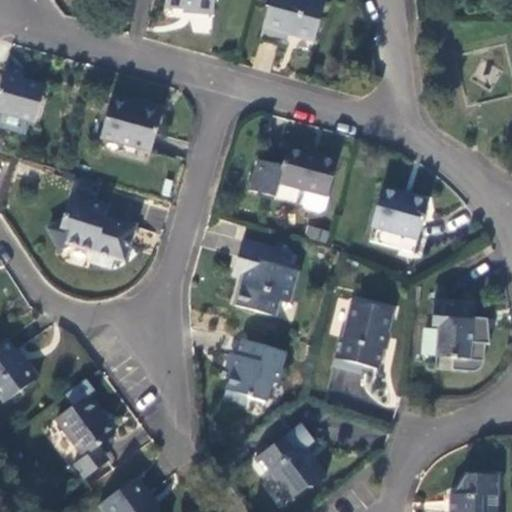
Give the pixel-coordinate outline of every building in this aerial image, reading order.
[(213,0),(165,0),(165,7),(195,10),(195,13),(212,15),(213,0)] [(324,3),(314,0),(270,0),(260,40),(279,45),(282,32),(314,41),(324,3)] [(0,83),(0,113),(33,123),(43,87),(21,80),(23,73),(4,68),(0,83)] [(111,100),(100,138),(151,152),(162,111),(140,105),(139,108),(111,100)] [(324,210),(327,197),(338,160),(319,155),(319,158),(287,149),(282,168),(259,161),(250,192),(274,198),(278,184),(305,191),(302,204),(305,209),(319,213),(324,210)] [(384,189),(374,228),(417,240),(427,203),(402,196),(402,194),(384,189)] [(108,209),(69,197),(61,222),(47,230),(58,250),(69,244),(94,252),(91,262),(111,269),(114,259),(123,262),(134,227),(105,218),(108,209)] [(288,269),(293,254),(243,240),(237,262),(246,264),(242,279),(239,291),(234,307),(275,318),(279,302),(289,305),(298,272),(288,269)] [(232,276),(242,279),(246,264),(237,262),(232,276)] [(377,370),(392,312),(353,302),(344,338),(339,337),(332,366),(361,373),(363,366),(377,370)] [(474,319),(475,305),(434,302),(432,328),(438,328),(436,358),(453,360),(452,372),(468,373),(483,362),(484,346),(490,346),(488,331),(473,329),(474,319)] [(487,320),(474,319),(473,329),(488,331),(487,320)] [(0,396),(5,403),(39,377),(28,362),(25,364),(6,339),(0,343),(0,396)] [(281,367),(285,352),(242,339),(237,356),(240,357),(236,370),(233,369),(224,398),(245,404),(248,396),(266,402),(272,382),(278,384),(283,368),(281,367)] [(100,410),(89,395),(56,419),(84,458),(115,435),(98,412),(100,410)] [(307,448),(294,431),(256,459),(269,477),(273,474),(292,500),(308,488),(314,489),(326,479),(305,450),(307,448)] [(497,511),(497,476),(465,476),(454,495),(449,495),(448,511),(497,511)] [(149,495),(137,478),(98,506),(101,511),(158,511),(147,496),(149,495)]
